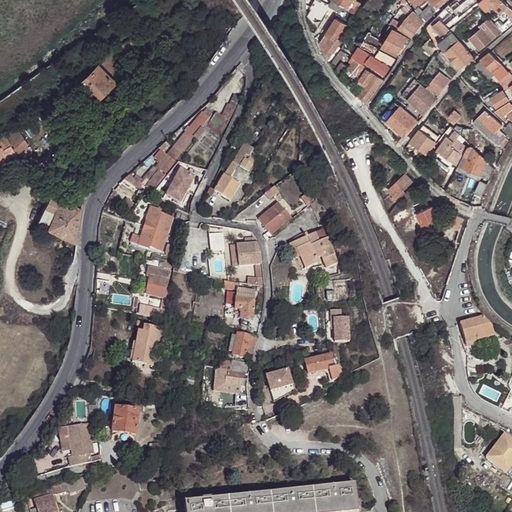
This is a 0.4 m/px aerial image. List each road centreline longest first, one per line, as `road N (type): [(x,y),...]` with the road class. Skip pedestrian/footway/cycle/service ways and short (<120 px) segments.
road 1 (tertiary): [(0,474),(70,371),(98,194),(236,51)]
road 2 (residential): [(236,51),(249,91),(192,220),(251,227),(261,241),(268,289),(252,372),(258,423)]
road 3 (residential): [(486,216),(475,215),(461,254),(453,323)]
